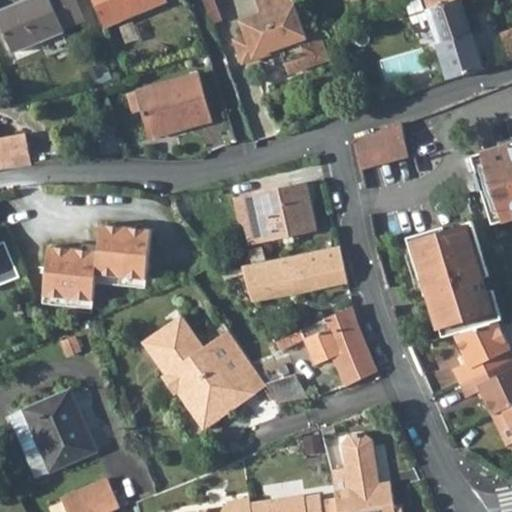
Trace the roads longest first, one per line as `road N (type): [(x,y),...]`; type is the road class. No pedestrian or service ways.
road 1 (residential): [(336,128),(377,322),(439,470),(470,511)]
road 2 (residential): [(0,181),(67,173),(175,178),(336,128)]
road 3 (residential): [(336,128),(511,72)]
road 4 (unknown): [(404,386),(272,432)]
